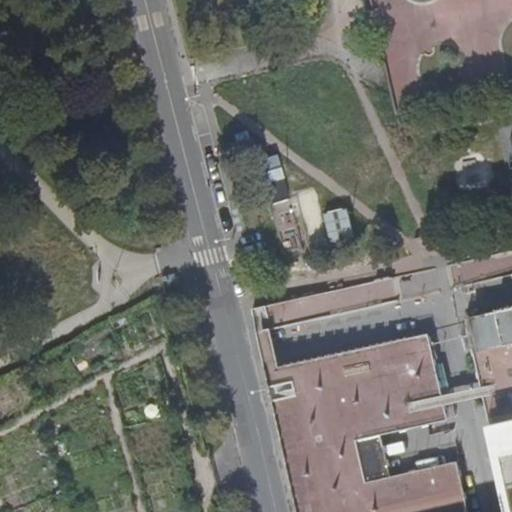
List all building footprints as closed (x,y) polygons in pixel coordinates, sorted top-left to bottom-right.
[(511,87),(511,0),(369,0),(372,10),(379,8),(384,32),(379,33),(392,89),(397,113),(511,87)] [(279,153),(259,158),(265,182),(284,178),(279,153)] [(312,188),(299,191),(305,214),(318,211),(312,188)] [(355,236),(348,207),(324,213),(331,241),(355,236)] [(448,419),(429,335),(280,367),(277,348),(273,330),(403,302),(398,277),(253,310),(263,351),(298,511),(511,511),(511,251),(449,266),(455,290),(478,285),(482,300),(486,316),(470,320),(492,428),(511,511),(469,511),(458,462),(368,484),(357,442),(448,419)]
